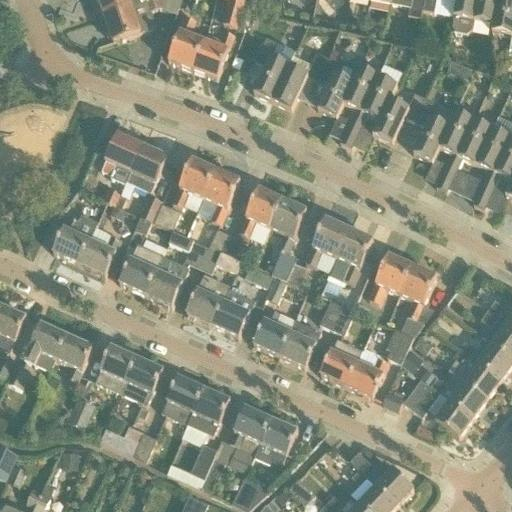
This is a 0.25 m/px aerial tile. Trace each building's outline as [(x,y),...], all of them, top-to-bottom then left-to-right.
[(98,0),(105,21),(142,9),(138,0),(98,0)] [(193,19),(199,0),(185,0),(180,14),(193,19)] [(230,7),(244,11),(247,0),(223,0),(222,6),(230,8),(230,7)] [(371,0),(371,6),(391,10),(392,0),(371,0)] [(421,24),(423,16),(425,0),(392,0),(391,10),(410,13),(409,21),(421,24)] [(457,6),(458,0),(425,0),(423,16),(435,18),(438,2),(457,6)] [(472,36),(474,26),(478,0),(458,0),(457,6),(452,32),(455,38),(467,40),(472,36)] [(478,0),(474,26),(494,29),(500,0),(478,0)] [(492,37),(511,41),(511,1),(506,0),(500,0),(494,29),(492,37)] [(162,13),(160,3),(142,9),(105,21),(114,47),(156,33),(151,17),(162,13)] [(245,11),(244,11),(230,7),(230,8),(223,29),(237,34),(245,11)] [(355,35),(357,23),(347,21),(345,34),(355,35)] [(194,77),(205,48),(191,42),(196,27),(186,23),(169,68),(194,77)] [(208,40),(205,48),(194,77),(218,86),(235,42),(225,38),(222,45),(208,40)] [(273,107),(293,64),(276,56),(279,49),(267,44),(256,67),(266,72),(254,99),(273,107)] [(318,87),(329,64),(318,58),(313,69),(294,61),(293,64),(273,107),(292,116),(308,82),(318,87)] [(342,65),(341,69),(329,64),(318,87),(329,92),(318,115),(337,124),(344,109),(361,74),(342,65)] [(357,129),(379,82),(361,74),(344,109),(357,115),(346,138),(358,143),(363,132),(357,129)] [(397,91),(379,82),(357,129),(363,132),(368,121),(381,126),(391,105),(397,91)] [(415,128),(426,104),(415,99),(408,113),(391,105),(381,126),(374,141),(393,150),(405,123),(415,128)] [(456,118),(426,104),(415,128),(426,133),(414,159),(433,168),(440,154),(456,118)] [(452,173),(474,126),(456,118),(440,154),(453,160),(442,182),(453,187),(458,176),(452,173)] [(476,171),(493,135),(474,126),(452,173),(458,176),(464,165),(476,171)] [(490,191),(511,144),(493,135),(476,171),(490,177),(479,200),(490,205),(496,193),(490,191)] [(352,154),(358,143),(346,138),(341,149),(352,154)] [(128,189),(144,153),(119,142),(103,176),(113,181),(112,184),(127,191),(128,189)] [(511,143),(511,144),(490,191),(496,193),(501,182),(511,187),(511,143)] [(152,199),(160,182),(168,164),(144,153),(128,189),(152,199)] [(204,206),(217,177),(193,166),(174,210),(184,214),(190,199),(204,206)] [(217,177),(204,206),(218,212),(212,227),(222,231),(241,188),(217,177)] [(448,198),(453,187),(442,182),(437,193),(448,198)] [(116,212),(122,201),(109,195),(103,207),(116,212)] [(271,235),(284,206),(260,196),(240,239),(250,244),(257,229),(271,235)] [(485,216),(490,205),(479,200),(474,210),(485,216)] [(122,201),(116,212),(122,216),(128,204),(122,201)] [(140,223),(152,228),(162,207),(149,201),(140,223)] [(284,206),(271,235),(285,241),(278,256),(288,261),(308,217),(284,206)] [(173,238),(181,219),(162,210),(154,229),(173,238)] [(114,212),(110,220),(123,227),(127,218),(122,216),(116,213),(114,212)] [(70,223),(65,234),(53,259),(80,271),(91,246),(98,230),(83,223),(80,228),(70,223)] [(136,236),(147,241),(152,229),(141,224),(136,236)] [(337,265),(350,236),(326,225),(306,269),(316,273),(323,258),(337,265)] [(221,259),(229,240),(218,235),(209,254),(221,259)] [(350,236),(337,265),(351,271),(345,286),(355,290),(374,247),(350,236)] [(204,264),(209,254),(174,238),(169,249),(189,258),(204,264)] [(234,265),(234,264),(242,246),(229,240),(221,259),(234,265)] [(91,246),(80,271),(106,283),(117,258),(122,247),(112,242),(106,253),(91,246)] [(168,254),(147,245),(143,253),(139,251),(132,265),(120,289),(146,301),(157,277),(163,266),(168,254)] [(221,259),(209,254),(204,264),(217,270),(237,279),(242,268),(234,264),(234,265),(221,259)] [(401,302),(414,273),(389,262),(370,306),(380,310),(386,295),(401,302)] [(272,282),(286,289),(295,269),(281,263),(272,282)] [(188,278),(178,273),(163,266),(157,277),(146,301),(173,313),(184,289),(183,289),(188,278)] [(415,308),(408,323),(401,338),(414,344),(425,329),(418,326),(437,284),(414,273),(401,302),(415,308)] [(257,276),(252,287),(268,294),(273,282),(257,276)] [(213,332),(229,296),(231,292),(206,281),(199,296),(198,296),(187,320),(213,332)] [(275,285),(267,303),(279,308),(287,290),(275,285)] [(255,308),(245,303),(229,296),(213,332),(239,344),(250,319),(255,308)] [(333,336),(344,313),(331,307),(320,330),(333,336)] [(488,316),(499,324),(506,315),(495,307),(488,316)] [(0,362),(7,366),(10,358),(15,347),(16,347),(27,323),(0,311),(0,362)] [(345,342),(356,319),(344,313),(333,336),(345,342)] [(297,327),(281,320),(271,315),(266,326),(265,326),(254,351),(280,363),(297,327)] [(492,334),(499,324),(488,316),(481,326),(492,334)] [(322,339),(312,334),(297,327),(280,363),(306,375),(317,350),(322,339)] [(56,366),(67,341),(41,330),(30,354),(31,354),(26,366),(51,377),(56,366)] [(511,364),(511,335),(507,332),(493,351),(511,364)] [(414,344),(401,338),(395,336),(387,355),(390,356),(387,364),(402,371),(414,344)] [(56,366),(72,373),(67,384),(77,389),(82,378),(83,378),(94,353),(67,341),(56,366)] [(363,357),(348,351),(338,346),(333,357),(332,357),(321,381),(347,393),(363,357)] [(466,347),(460,356),(470,363),(476,355),(466,347)] [(502,387),(511,373),(511,364),(493,351),(479,370),(502,387)] [(122,400),(138,364),(112,353),(101,377),(96,389),(122,400)] [(389,369),(379,365),(381,361),(365,354),(364,358),(363,357),(347,393),(373,405),(384,381),(389,369)] [(449,377),(453,380),(488,406),(502,387),(479,370),(470,363),(460,356),(453,365),(456,367),(449,377)] [(412,357),(402,371),(414,379),(424,366),(412,357)] [(0,386),(6,389),(15,370),(7,366),(0,362),(0,386)] [(122,400),(137,407),(147,412),(152,401),(153,401),(164,376),(138,364),(122,400)] [(22,397),(31,378),(15,370),(6,389),(22,397)] [(474,425),(488,406),(453,380),(445,390),(437,384),(430,393),(441,400),(451,408),(474,425)] [(189,431),(205,395),(179,383),(168,407),(168,408),(163,419),(189,431)] [(441,400),(430,393),(421,386),(404,410),(424,424),(441,400)] [(189,431),(204,438),(214,442),(219,431),(220,431),(231,407),(205,395),(189,431)] [(384,410),(400,417),(404,407),(388,400),(384,410)] [(85,436),(95,412),(78,405),(68,429),(85,436)] [(460,444),(474,425),(451,408),(437,427),(460,444)] [(247,480),(254,464),(254,463),(272,425),(246,413),(235,438),(230,449),(222,446),(217,456),(200,496),(211,501),(226,470),(229,471),(229,472),(247,480)] [(254,463),(254,464),(281,476),(298,437),(272,425),(254,463)] [(134,463),(144,440),(130,433),(125,444),(107,436),(101,449),(134,463)] [(147,469),(157,446),(144,440),(134,463),(147,469)] [(200,496),(217,456),(204,450),(186,490),(200,496)] [(0,484),(7,487),(19,461),(0,452),(0,484)] [(79,460),(63,459),(62,475),(78,476),(79,460)] [(359,476),(369,485),(377,476),(359,459),(351,468),(359,476)] [(132,476),(122,471),(119,478),(129,482),(132,476)] [(12,484),(23,488),(26,481),(23,480),(24,477),(16,473),(12,484)] [(377,492),(396,511),(398,511),(414,495),(393,475),(377,492)] [(361,492),(369,485),(359,476),(352,484),(361,492)] [(255,511),(268,500),(259,491),(245,485),(233,510),(236,511),(255,511)] [(299,485),(289,495),(306,511),(316,502),(299,485)] [(47,490),(42,501),(36,511),(47,511),(56,494),(47,490)] [(396,511),(377,492),(360,509),(362,511),(396,511)] [(282,511),(292,502),(287,497),(286,496),(279,503),(276,506),(282,511)] [(29,511),(36,511),(42,501),(33,497),(27,511),(29,511)] [(334,502),(327,509),(329,511),(340,511),(343,510),(340,507),(336,504),(334,502)]
